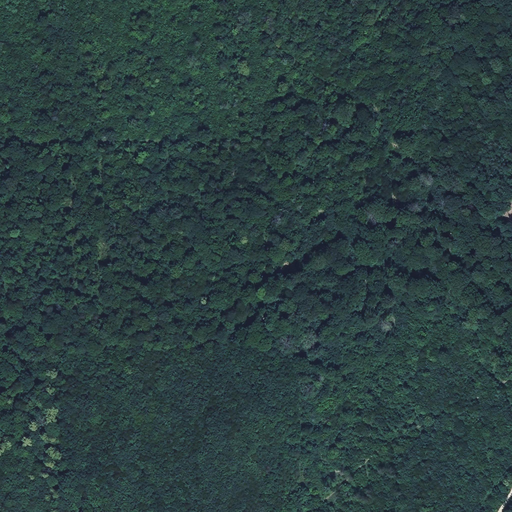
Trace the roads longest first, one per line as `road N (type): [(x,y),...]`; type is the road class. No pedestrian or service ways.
road 1 (track): [(212,0),(293,57),(304,511)]
road 2 (track): [(298,343),(58,354),(58,511)]
road 3 (track): [(511,229),(463,178),(293,57)]
road 4 (track): [(511,380),(371,453),(308,511)]
